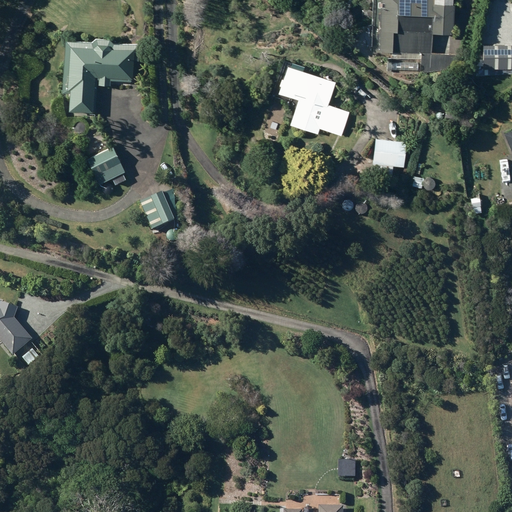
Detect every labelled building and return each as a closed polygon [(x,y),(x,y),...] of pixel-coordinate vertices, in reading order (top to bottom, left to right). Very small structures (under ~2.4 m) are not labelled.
[(391,53),(391,52),(422,52),(421,72),(429,73),(442,70),(459,69),(459,53),(431,52),(431,35),(451,35),(451,0),(371,0),(371,46),(379,47),(378,53),(391,53)] [(68,96),(67,113),(91,114),(91,113),(94,113),(96,81),(98,82),(97,86),(109,87),(109,82),(135,83),(138,48),(112,46),(108,42),(95,41),(89,46),(63,44),(59,95),(68,96)] [(511,54),(477,55),(477,70),(511,69),(511,54)] [(278,94),(298,101),(289,126),(316,136),(319,129),(340,136),(348,113),(326,105),(334,83),(301,72),(302,69),(290,64),(289,69),(286,68),(285,71),(281,70),(278,79),(282,80),(278,94)] [(115,117),(106,122),(117,142),(126,137),(115,117)] [(511,130),(503,134),(511,154),(511,130)] [(268,134),(264,137),(264,142),(268,144),(272,141),(272,136),(268,134)] [(405,143),(374,140),(370,175),(391,177),(392,167),(403,168),(405,143)] [(111,148),(85,161),(97,185),(123,173),(111,148)] [(508,157),(498,157),(497,181),(508,181),(508,157)] [(415,177),(412,187),(421,189),(423,179),(415,177)] [(165,190),(137,200),(148,233),(177,223),(165,190)] [(478,197),(469,198),(470,213),(479,212),(478,197)] [(31,336),(24,329),(10,345),(17,351),(31,336)] [(42,356),(34,348),(23,358),(31,366),(42,356)] [(354,463),(345,464),(345,473),(354,472),(354,463)]
